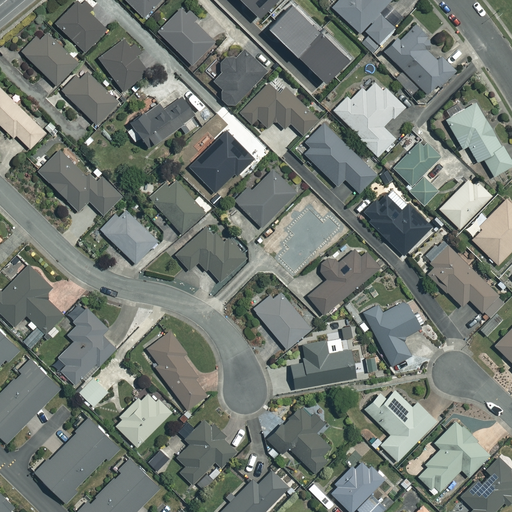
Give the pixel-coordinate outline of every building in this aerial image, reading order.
[(164,0),(126,0),(145,19),(164,0)] [(238,0),(255,16),(270,0),(238,0)] [(286,0),(264,23),(322,79),(346,55),(288,0),(286,0)] [(393,0),(342,0),(334,9),(362,34),(393,0)] [(109,31),(79,2),(58,24),(87,53),(109,31)] [(217,45),(183,10),(160,33),(195,67),(217,45)] [(396,28),(383,16),(368,33),(381,45),(396,28)] [(429,96),(460,68),(448,55),(443,60),(429,44),(434,40),(419,24),(388,53),(405,72),(397,79),(413,97),(422,88),(429,96)] [(80,64),(49,34),(42,40),(38,37),(23,53),(59,86),(80,64)] [(132,50),(125,41),(100,59),(125,91),(158,66),(140,43),(132,50)] [(225,93),(222,96),(234,109),(278,66),(257,45),(240,61),(234,58),(229,59),(224,62),(222,67),(223,72),(225,76),(217,84),(225,93)] [(120,104),(86,69),(64,91),(98,126),(120,104)] [(209,88),(193,71),(184,80),(200,97),(209,88)] [(319,120),(276,78),(242,114),(254,126),(260,119),(269,128),(276,121),(286,130),(292,124),(304,136),(319,120)] [(405,109),(379,82),(367,93),(364,89),(352,101),(349,98),(335,111),(379,156),(396,140),(385,128),(405,109)] [(0,89),(0,124),(1,124),(15,139),(18,136),(32,150),(47,134),(1,88),(0,89)] [(198,115),(184,97),(166,111),(161,104),(134,125),(152,148),(160,141),(162,144),(198,115)] [(236,115),(219,97),(208,107),(225,125),(236,115)] [(511,163),(472,102),(443,120),(460,147),(465,144),(475,160),(480,157),(492,175),(511,163)] [(377,176),(326,124),(307,143),(313,149),(306,155),(338,187),(346,179),(360,193),(377,176)] [(438,155),(421,138),(392,168),(407,182),(403,187),(421,205),(437,189),(429,182),(437,174),(428,165),(438,155)] [(97,185),(62,150),(40,172),(80,212),(91,202),(105,216),(124,198),(104,178),(97,185)] [(194,162),(192,154),(178,159),(181,166),(194,162)] [(298,194),(274,171),(254,191),(250,187),(236,201),(264,229),(298,194)] [(474,183),(467,176),(437,207),(457,227),(489,194),(476,181),(474,183)] [(207,213),(174,178),(151,199),(184,234),(207,213)] [(401,208),(386,191),(362,213),(401,255),(431,227),(408,202),(401,208)] [(511,205),(504,197),(478,223),(473,218),(461,230),(496,263),(511,245),(511,205)] [(159,242),(128,211),(121,218),(117,215),(102,230),(137,264),(159,242)] [(349,231),(343,223),(332,232),(339,240),(349,231)] [(220,242),(208,228),(178,256),(191,271),(201,261),(220,281),(245,257),(226,236),(220,242)] [(503,301),(445,244),(427,261),(432,265),(425,272),(459,305),(466,298),(487,318),(503,301)] [(359,255),(352,247),(334,262),(328,254),(321,261),(318,270),(324,278),(305,294),(321,313),(376,266),(363,251),(359,255)] [(54,289),(31,266),(4,293),(1,290),(0,290),(0,312),(16,328),(28,315),(34,321),(30,325),(36,331),(25,342),(33,350),(66,317),(46,297),(54,289)] [(308,327),(275,286),(250,307),(284,347),(308,327)] [(417,327),(403,299),(381,311),(377,304),(362,312),(389,364),(408,354),(399,337),(417,327)] [(110,330),(84,302),(69,316),(79,326),(69,335),(76,343),(60,358),(68,366),(62,372),(76,386),(98,366),(100,368),(118,351),(104,336),(110,330)] [(511,323),(492,344),(511,363),(510,366),(511,368),(511,323)] [(21,348),(0,327),(0,367),(2,366),(3,367),(21,348)] [(186,352),(170,331),(146,349),(157,363),(153,365),(185,408),(205,393),(192,377),(196,375),(181,355),(186,352)] [(341,350),(339,336),(299,343),(303,361),(288,364),(292,387),(352,376),(347,349),(341,350)] [(62,388),(32,359),(21,371),(23,373),(0,397),(0,434),(9,443),(62,388)] [(106,391),(96,380),(81,393),(91,404),(106,391)] [(409,406),(391,388),(383,396),(378,391),(362,407),(388,433),(378,443),(395,460),(434,420),(415,400),(409,406)] [(168,411),(145,389),(112,423),(134,445),(168,411)] [(322,422),(301,402),(278,425),(277,424),(264,437),(280,452),(286,445),(313,472),(325,459),(320,454),(329,444),(314,430),(322,422)] [(223,435),(204,417),(183,438),(188,443),(175,456),(184,465),(177,471),(190,483),(212,460),(219,467),(234,451),(220,437),(223,435)] [(117,447),(89,418),(34,471),(63,501),(75,490),(72,486),(103,455),(106,458),(117,447)] [(488,453),(454,419),(432,441),(438,447),(413,472),(433,493),(459,468),(466,475),(488,453)] [(511,490),(511,488),(511,466),(498,453),(457,494),(469,507),(463,511),(494,511),(493,510),(501,502),(505,506),(511,498),(511,490)] [(170,462),(164,456),(152,467),(159,474),(170,462)] [(131,511),(158,486),(129,458),(75,511),(131,511)] [(367,468),(357,459),(327,491),(349,511),(353,506),(358,511),(378,511),(382,508),(366,493),(381,478),(368,466),(367,468)] [(260,511),(287,485),(269,468),(255,482),(251,478),(216,511),(260,511)] [(324,491),(313,480),(307,486),(318,497),(324,491)] [(14,511),(17,509),(0,493),(0,511),(14,511)]
